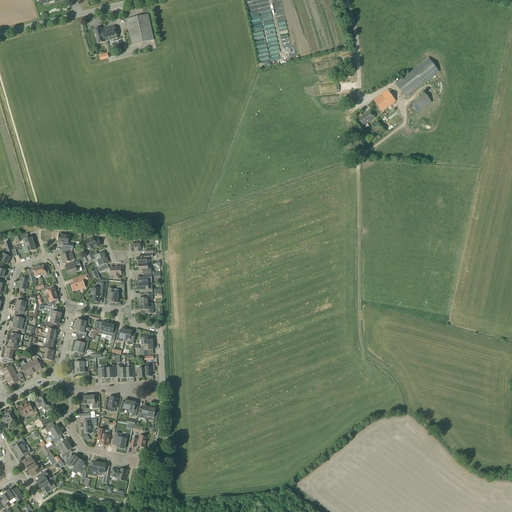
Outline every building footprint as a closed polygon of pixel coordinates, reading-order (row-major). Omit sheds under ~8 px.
[(131,45),(154,40),(148,14),(126,19),(131,45)] [(118,38),(115,26),(101,30),(100,28),(93,30),(97,44),(104,42),(118,38)] [(405,98),(423,84),(439,72),(428,58),(412,70),(394,84),(405,98)] [(382,112),(396,102),(387,90),(373,101),(382,112)] [(418,113),(432,102),(425,94),(411,104),(418,113)] [(363,127),(374,119),(369,111),(358,119),(363,127)] [(74,244),(68,243),(68,240),(69,235),(59,234),(58,243),(63,244),(63,248),(73,249),(74,244)] [(25,246),(34,244),(32,238),(23,240),(25,246)] [(92,241),(91,238),(84,241),(87,248),(90,246),(91,249),(101,245),(98,239),(92,241)] [(11,251),(12,251),(9,241),(4,243),(6,249),(3,254),(0,258),(0,260),(6,265),(10,258),(6,255),(7,253),(7,254),(12,252),(11,251)] [(140,243),(131,244),(132,253),(141,252),(141,250),(144,250),(143,244),(140,244),(140,243)] [(27,253),(35,250),(34,244),(25,246),(27,253)] [(73,249),(63,248),(62,248),(61,251),(63,251),(64,255),(62,255),(64,263),(71,261),(73,260),(71,252),(72,252),(73,249)] [(98,255),(97,252),(86,257),(82,258),(85,264),(89,262),(95,259),(94,257),(95,257),(99,266),(108,262),(104,253),(98,255)] [(137,258),(137,260),(136,260),(136,262),(137,263),(137,265),(138,265),(150,264),(149,260),(150,260),(150,258),(153,258),(153,254),(146,254),(140,254),(141,258),(137,258)] [(68,275),(77,272),(82,271),(79,262),(65,266),(68,275)] [(138,265),(138,266),(138,267),(138,269),(139,269),(139,271),(142,271),(143,274),(151,274),(151,270),(151,264),(150,264),(138,265)] [(38,267),(41,276),(46,274),(47,276),(50,275),(48,269),(45,270),(43,265),(38,267)] [(35,277),(41,276),(38,267),(32,269),(34,274),(30,275),(32,282),(32,283),(36,282),(35,277)] [(119,278),(119,275),(121,275),(121,267),(110,268),(110,276),(113,275),(113,280),(118,279),(119,278)] [(29,282),(32,282),(30,275),(27,276),(26,279),(21,278),(19,288),(25,290),(26,287),(27,287),(28,285),(27,284),(27,282),(29,282)] [(138,278),(138,285),(148,284),(152,284),(152,281),(151,275),(147,275),(147,278),(138,278)] [(73,291),(84,288),(82,281),(87,280),(85,276),(73,280),(74,283),(71,284),(73,291)] [(105,299),(106,284),(103,283),(104,281),(98,280),(98,283),(101,283),(100,289),(92,289),(91,301),(100,302),(100,298),(105,299)] [(152,284),(148,284),(138,285),(138,291),(147,290),(147,293),(152,293),(152,287),(152,284)] [(47,297),(56,294),(55,289),(49,290),(49,287),(40,290),(41,292),(43,291),(43,292),(46,291),(47,297)] [(117,303),(118,294),(114,293),(114,289),(109,289),(108,296),(111,296),(110,303),(117,303)] [(54,304),(53,301),(58,300),(56,294),(47,297),(46,297),(48,303),(47,303),(48,306),(50,306),(50,307),(57,309),(55,304),(54,304)] [(139,299),(139,305),(149,304),(149,301),(152,300),(152,294),(145,294),(146,298),(139,299)] [(17,301),(16,306),(25,308),(26,305),(29,306),(30,300),(23,299),(22,302),(17,301)] [(153,304),(149,304),(139,305),(139,310),(146,310),(146,314),(153,314),(153,307),(153,304)] [(16,306),(15,311),(21,313),(20,316),(22,316),(26,317),(27,312),(24,311),(25,308),(16,306)] [(60,319),(61,314),(55,312),(55,309),(45,306),(45,309),(51,311),(50,311),(49,317),(51,317),(60,319)] [(15,317),(13,323),(23,325),(27,326),(27,323),(27,320),(31,321),(32,318),(26,317),(22,316),(21,319),(15,317)] [(59,325),(60,319),(51,317),(50,323),(45,322),(44,325),(51,327),(52,323),(59,325)] [(89,325),(90,320),(87,319),(86,322),(77,320),(76,325),(85,328),(86,324),(89,325)] [(22,328),(23,325),(13,323),(12,328),(19,330),(18,333),(24,334),(25,329),(22,328)] [(106,335),(109,324),(103,323),(101,328),(98,328),(97,333),(106,335)] [(109,324),(106,335),(111,337),(110,341),(114,342),(116,333),(113,332),(114,325),(109,324)] [(74,331),(77,331),(76,334),(81,335),(80,338),(84,339),(89,340),(85,339),(86,336),(87,331),(89,332),(90,329),(85,328),(76,325),(74,331)] [(124,340),(127,330),(121,329),(120,335),(117,334),(116,341),(121,342),(122,339),(124,340)] [(127,330),(124,340),(127,340),(127,343),(133,345),(136,333),(132,332),(127,330)] [(152,339),(151,339),(146,340),(146,336),(140,336),(140,346),(143,346),(143,345),(153,345),(153,344),(154,344),(153,341),(152,340),(152,339)] [(87,350),(89,340),(84,339),(84,341),(83,343),(76,341),(75,347),(87,350)] [(143,345),(143,346),(143,348),(140,349),(141,351),(139,351),(140,356),(147,356),(147,351),(153,350),(153,345),(143,345)] [(85,355),(87,350),(75,347),(74,352),(81,354),(80,356),(83,357),(83,355),(85,355)] [(12,359),(13,355),(4,353),(3,358),(5,358),(5,363),(14,362),(13,359),(12,359)] [(37,372),(42,369),(40,366),(39,363),(37,359),(32,362),(37,372)] [(75,368),(84,367),(87,367),(87,362),(88,362),(88,359),(80,359),(80,362),(75,362),(75,368)] [(32,375),(37,372),(32,362),(26,364),(32,375)] [(26,377),(32,375),(26,364),(21,367),(26,377)] [(139,378),(145,378),(144,364),(145,368),(141,369),(140,366),(135,366),(135,372),(138,372),(139,378)] [(144,364),(145,378),(146,378),(145,377),(152,376),(152,372),(155,372),(154,364),(149,364),(144,364)] [(4,376),(14,370),(11,365),(1,370),(4,376)] [(101,379),(107,378),(106,368),(106,365),(100,365),(100,369),(97,369),(98,373),(101,373),(101,379)] [(113,378),(113,372),(116,372),(115,368),(115,365),(110,366),(110,368),(106,368),(107,378),(113,378)] [(126,368),(122,368),(122,365),(117,366),(117,369),(117,377),(120,377),(120,378),(126,378),(126,368)] [(135,372),(135,366),(135,365),(130,365),(129,365),(125,365),(126,368),(126,378),(132,378),(132,372),(135,372)] [(84,367),(75,368),(75,374),(83,373),(83,376),(89,375),(89,372),(84,372),(84,367)] [(7,381),(17,376),(14,370),(4,376),(7,381)] [(17,376),(7,381),(9,386),(19,381),(21,380),(19,375),(17,375),(17,376)] [(49,400),(47,396),(45,396),(38,399),(39,399),(34,401),(38,409),(42,407),(43,408),(49,405),(47,401),(49,400)] [(86,405),(89,405),(89,396),(83,396),(84,403),(81,403),(81,410),(84,410),(84,409),(86,409),(86,405)] [(89,396),(89,405),(92,405),(92,407),(95,409),(98,409),(98,402),(95,402),(94,396),(89,396)] [(115,408),(117,399),(110,397),(109,400),(105,399),(102,409),(108,411),(109,407),(115,408)] [(128,410),(130,401),(125,400),(123,407),(120,407),(119,413),(122,413),(123,409),(128,410)] [(130,401),(128,410),(131,411),(131,414),(133,416),(136,416),(137,411),(134,410),(136,403),(135,403),(135,401),(132,400),(131,402),(130,401)] [(37,412),(32,402),(29,403),(28,403),(19,407),(23,416),(32,411),(33,414),(37,412)] [(147,419),(149,408),(148,407),(148,406),(145,405),(144,406),(143,406),(142,412),(138,411),(137,417),(143,419),(147,419)] [(149,408),(147,419),(150,420),(157,421),(158,416),(154,415),(156,409),(155,409),(154,407),(151,407),(150,408),(149,408)] [(5,424),(9,422),(10,425),(17,422),(16,419),(12,410),(8,412),(7,413),(8,414),(1,417),(5,424)] [(44,426),(54,421),(52,417),(42,422),(44,426)] [(84,434),(91,433),(91,427),(97,427),(97,419),(90,419),(90,423),(84,423),(84,434)] [(52,435),(60,430),(57,425),(51,429),(49,426),(44,429),(48,433),(50,432),(52,435)] [(108,446),(110,436),(105,435),(107,430),(98,428),(96,439),(100,440),(99,444),(108,446)] [(54,444),(58,441),(57,438),(63,434),(60,430),(52,435),(55,439),(52,441),(54,444)] [(35,440),(40,437),(36,431),(32,434),(35,440)] [(124,450),(126,439),(120,438),(120,434),(115,433),(114,439),(118,440),(116,448),(124,450)] [(144,448),(147,438),(140,436),(139,440),(137,440),(137,438),(132,437),(130,447),(135,448),(136,443),(138,444),(137,446),(144,448)] [(24,447),(22,445),(25,443),(22,438),(17,442),(19,444),(13,448),(16,453),(24,447)] [(61,449),(69,444),(66,440),(60,444),(58,441),(54,444),(55,447),(58,447),(60,446),(61,449)] [(69,444),(61,449),(64,454),(61,456),(63,459),(67,456),(66,453),(72,449),(69,444)] [(47,456),(51,454),(46,446),(42,448),(47,456)] [(24,447),(16,453),(19,457),(25,454),(26,456),(31,453),(30,450),(27,452),(24,447)] [(47,458),(52,466),(56,463),(51,455),(47,458)] [(74,467),(79,459),(74,456),(72,459),(69,457),(66,461),(65,464),(70,467),(71,465),(74,467)] [(24,465),(27,470),(36,464),(30,457),(22,462),(24,465)] [(74,467),(72,469),(73,470),(72,472),(76,475),(78,472),(80,474),(85,468),(82,466),(84,463),(79,459),(74,467)] [(34,472),(36,475),(44,470),(39,462),(36,464),(27,470),(30,475),(34,472)] [(98,472),(100,463),(94,462),(92,467),(88,466),(86,475),(91,476),(97,477),(97,476),(98,472)] [(106,465),(100,463),(98,472),(97,476),(101,477),(101,476),(104,476),(102,484),(106,484),(107,477),(108,471),(105,470),(106,465)] [(120,470),(112,468),(110,476),(118,478),(117,480),(125,481),(127,471),(120,469),(120,470)] [(48,481),(46,479),(49,477),(45,472),(37,477),(38,480),(36,481),(39,487),(48,481)] [(48,481),(39,487),(43,493),(45,491),(47,493),(56,488),(53,483),(51,479),(48,481)] [(12,488),(6,492),(7,493),(11,500),(15,498),(17,501),(18,502),(22,499),(25,497),(19,487),(17,488),(13,491),(12,488)] [(8,502),(11,500),(7,493),(1,496),(5,502),(3,504),(6,509),(11,505),(8,502)]
